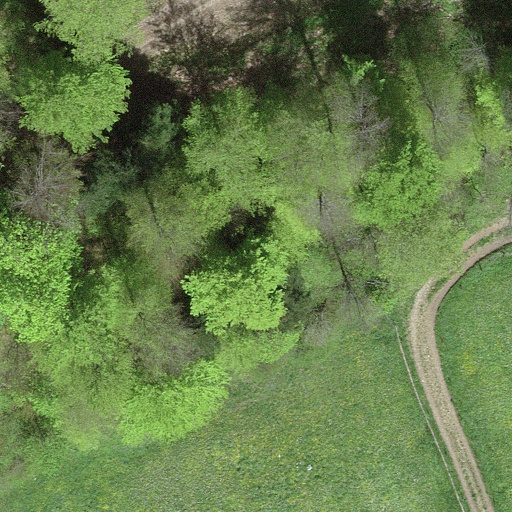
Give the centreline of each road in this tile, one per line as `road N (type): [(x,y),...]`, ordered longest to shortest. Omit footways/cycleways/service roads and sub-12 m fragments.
road 1 (track): [(511,243),(435,291),(431,361),(481,511)]
road 2 (track): [(189,0),(0,134)]
